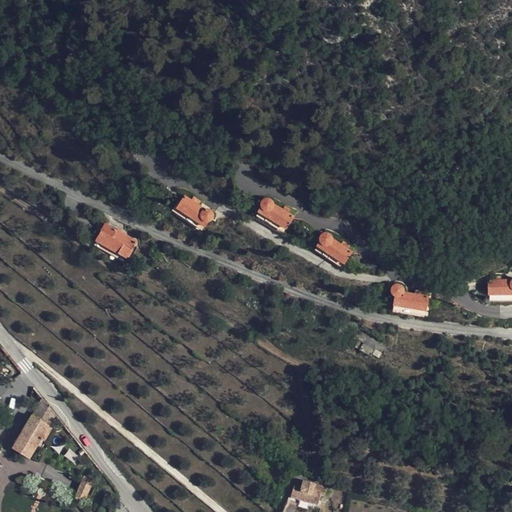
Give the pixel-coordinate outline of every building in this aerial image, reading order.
[(205,212),(185,199),(180,207),(179,210),(204,227),(207,223),(209,222),(211,221),(212,219),(212,216),(212,214),(210,213),(208,211),(205,212)] [(293,217),(273,205),(271,203),(270,202),(267,201),(265,202),(263,203),(262,206),(262,209),(259,213),(286,229),(293,217)] [(137,243),(109,226),(105,234),(102,232),(96,242),(128,260),(137,243)] [(318,248),(344,265),(351,253),(331,240),(330,238),(329,236),(327,235),(324,236),(322,237),(320,239),(320,241),(320,243),(318,248)] [(400,245),(393,242),(389,251),(397,254),(400,245)] [(489,282),(489,295),(511,295),(511,281),(511,282),(489,282)] [(394,306),(425,311),(427,301),(427,298),(402,294),(402,292),(402,290),(401,288),(399,286),(396,286),(393,287),(391,289),(390,292),(391,294),(393,297),(395,298),(394,306)] [(390,345),(360,329),(355,339),(363,344),(360,351),(372,358),(376,351),(384,355),(390,345)] [(0,363),(0,379),(2,382),(10,371),(0,363)] [(66,427),(43,400),(13,449),(30,459),(40,442),(44,445),(48,438),(53,441),(66,427)] [(227,413),(211,401),(204,409),(221,422),(227,413)] [(276,465),(282,457),(259,438),(261,436),(243,421),(235,431),(252,445),(252,446),(276,465)] [(71,435),(66,427),(53,441),(59,447),(71,435)] [(289,480),(294,467),(282,457),(278,471),(289,480)] [(297,483),(294,489),(309,494),(320,498),(321,496),(324,496),(326,490),(322,489),(323,488),(303,482),(297,483)] [(318,503),(320,498),(309,494),(307,500),(318,503)] [(289,501),(283,511),(288,511),(292,503),(289,501)]
